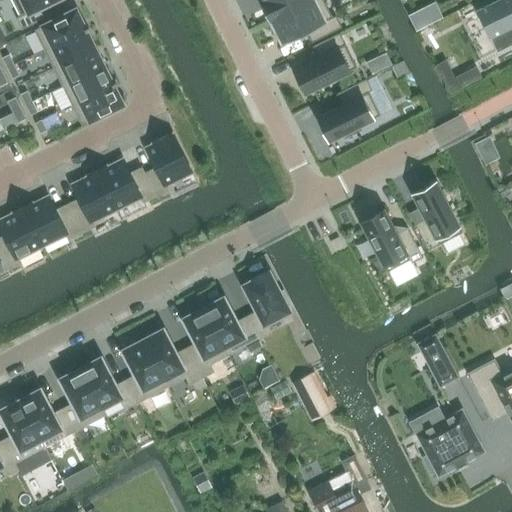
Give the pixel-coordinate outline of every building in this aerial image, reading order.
[(12,0),(20,15),(16,17),(22,29),(45,18),(39,7),(53,0),(12,0)] [(259,0),(271,22),(272,22),(271,21),(313,0),(259,0)] [(313,0),(271,21),(272,22),(282,42),(306,30),(312,41),(341,27),(336,15),(333,16),(324,0),(313,0)] [(511,0),(494,0),(475,9),(476,12),(478,11),(491,35),(490,35),(491,37),(492,37),(500,33),(507,47),(511,44),(511,0)] [(34,29),(44,49),(89,27),(88,26),(85,28),(75,9),(34,29)] [(423,26),(416,12),(409,16),(416,30),(423,26)] [(89,27),(44,49),(54,68),(94,47),(86,30),(89,29),(89,27)] [(318,57),(294,69),(305,92),(356,67),(339,32),(313,46),(318,57)] [(54,68),(63,86),(103,66),(94,47),(54,68)] [(378,56),(384,67),(392,64),(386,53),(378,56)] [(2,57),(7,68),(14,64),(9,54),(2,57)] [(403,60),(393,66),(399,78),(410,73),(403,60)] [(7,68),(12,78),(19,75),(14,64),(7,68)] [(63,86),(72,104),(116,82),(115,81),(112,82),(103,66),(63,86)] [(476,66),(455,77),(461,87),(482,76),(476,66)] [(342,104),(318,116),(329,140),(343,133),(345,137),(361,129),(359,125),(380,114),(368,91),(372,90),(366,78),(336,93),(342,104)] [(116,82),(72,104),(82,124),(123,104),(113,85),(117,84),(116,82)] [(20,94),(25,104),(32,101),(27,90),(20,94)] [(21,108),(15,97),(7,101),(13,111),(21,108)] [(32,101),(25,104),(31,114),(38,111),(32,101)] [(21,108),(13,111),(18,122),(26,118),(21,108)] [(35,123),(40,133),(47,130),(42,119),(35,123)] [(146,147),(156,167),(145,172),(144,173),(156,195),(168,189),(166,185),(192,172),(172,132),(152,142),(153,143),(146,147)] [(488,136),(475,143),(478,149),(491,143),(488,136)] [(102,166),(97,169),(97,171),(116,209),(141,197),(143,201),(156,195),(144,173),(145,172),(142,167),(130,173),(123,158),(107,166),(107,164),(102,166)] [(116,209),(97,171),(97,169),(87,174),(87,176),(72,183),(79,198),(67,204),(81,232),(94,226),(92,221),(116,209)] [(436,181),(413,194),(426,218),(415,223),(428,250),(462,232),(436,181)] [(22,206),(23,208),(42,246),(67,234),(69,238),(81,232),(67,204),(55,209),(48,195),(33,203),(32,201),(28,203),(22,206)] [(0,225),(5,235),(0,237),(0,255),(7,269),(19,263),(17,258),(42,246),(23,208),(22,206),(12,211),(13,213),(0,219),(0,225)] [(384,209),(361,221),(387,271),(410,259),(412,262),(423,256),(407,227),(396,233),(384,209)] [(258,310),(247,316),(258,338),(271,332),(266,322),(288,310),(287,306),(291,304),(283,289),(279,292),(268,270),(253,278),(254,280),(245,285),(258,310)] [(258,338),(247,316),(236,322),(223,298),(205,307),(204,308),(228,354),(246,344),(250,352),(262,345),(258,338)] [(197,342),(186,348),(201,377),(213,371),(210,364),(228,354),(204,308),(202,308),(202,309),(184,318),(197,342)] [(193,382),(201,377),(186,348),(175,353),(163,330),(145,339),(144,339),(143,339),(167,386),(186,376),(189,383),(193,382)] [(435,334),(418,343),(440,386),(458,376),(435,334)] [(136,374),(125,380),(137,402),(167,386),(143,339),(142,340),(142,341),(124,350),(136,374)] [(125,408),(137,402),(125,380),(115,385),(100,358),(82,368),(82,367),(81,368),(101,406),(119,396),(125,408)] [(494,359),(468,373),(492,419),(508,410),(511,417),(511,369),(502,375),(494,359)] [(74,402),(63,408),(75,430),(106,414),(101,406),(81,368),(79,369),(61,378),(74,402)] [(306,408),(312,405),(318,417),(330,410),(311,373),(293,383),(306,408)] [(201,377),(193,382),(195,386),(201,388),(206,386),(201,377)] [(286,381),(272,388),(277,399),(291,392),(286,381)] [(44,446),(75,430),(63,408),(52,413),(40,390),(22,399),(21,399),(20,400),(44,446)] [(13,434),(2,440),(14,462),(44,446),(20,400),(19,400),(19,401),(1,410),(13,434)] [(417,432),(416,432),(416,434),(417,434),(427,454),(423,457),(431,472),(436,470),(438,474),(437,474),(438,475),(440,475),(440,474),(457,465),(458,466),(459,466),(459,464),(464,461),(465,463),(466,462),(466,461),(483,452),(485,451),(484,450),(463,410),(462,408),(461,409),(444,418),(417,432)] [(0,465),(5,476),(18,469),(14,462),(2,440),(0,440),(0,465)] [(310,492),(317,507),(319,511),(363,511),(368,510),(360,494),(371,489),(354,456),(343,462),(349,473),(310,492)] [(203,472),(193,477),(201,492),(211,486),(203,472)] [(68,491),(79,485),(73,474),(62,480),(68,491)] [(287,511),(282,501),(266,509),(267,511),(287,511)]
